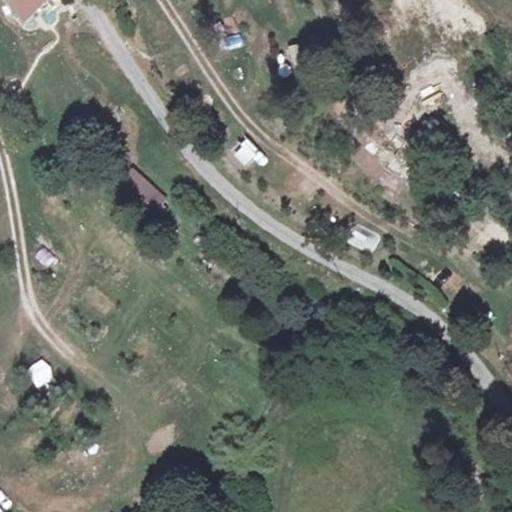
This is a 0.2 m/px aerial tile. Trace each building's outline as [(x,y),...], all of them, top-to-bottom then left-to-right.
[(37,0),(8,0),(7,1),(26,26),(35,18),(46,10),(37,0)] [(37,0),(46,10),(55,2),(57,0),(37,0)] [(204,123),(219,113),(201,87),(186,97),(204,123)] [(456,140),(472,144),(477,129),(460,124),(456,140)] [(140,222),(164,200),(134,168),(110,190),(140,222)] [(172,311),(188,322),(198,308),(182,296),(172,311)] [(38,396),(58,391),(53,371),(33,376),(38,396)] [(56,424),(62,441),(83,434),(77,417),(56,424)]
